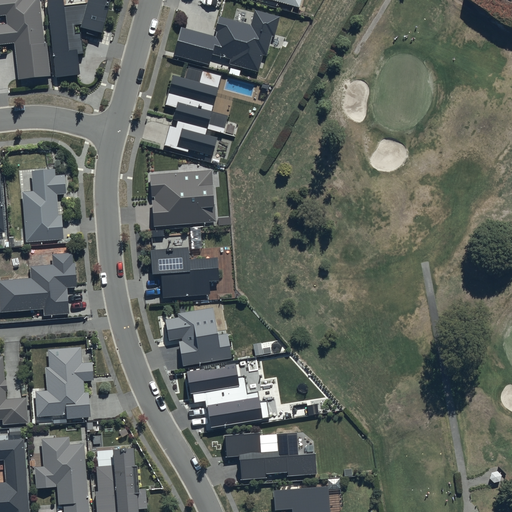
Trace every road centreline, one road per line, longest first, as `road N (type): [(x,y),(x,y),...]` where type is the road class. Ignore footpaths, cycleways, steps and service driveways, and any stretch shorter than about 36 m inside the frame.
road 1 (residential): [(212,511),(128,345),(106,201),(114,134)]
road 2 (residential): [(114,134),(151,0)]
